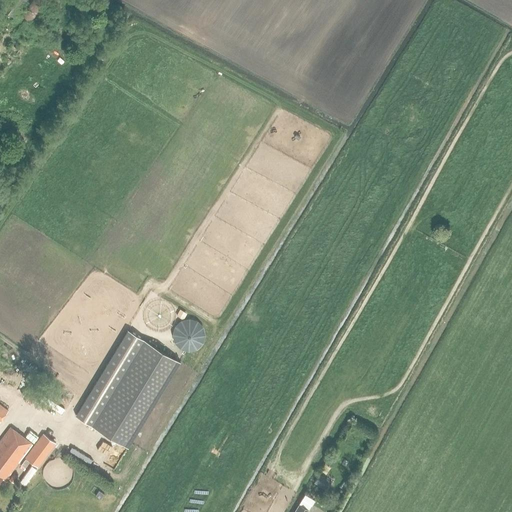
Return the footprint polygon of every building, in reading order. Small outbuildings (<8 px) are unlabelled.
[(15,18),(27,0),(7,0),(2,9),(15,18)] [(48,0),(33,0),(22,15),(32,22),(48,0)] [(179,309),(176,316),(183,320),(187,313),(179,309)] [(128,329),(76,415),(129,447),(181,361),(128,329)] [(29,384),(22,393),(35,403),(42,394),(29,384)] [(65,409),(42,395),(39,400),(61,414),(65,409)] [(0,403),(0,421),(9,411),(0,403)] [(9,475),(11,477),(9,479),(14,482),(18,477),(14,473),(13,474),(11,472),(32,444),(10,427),(0,441),(0,480),(2,478),(4,480),(8,475),(9,475)] [(43,433),(25,457),(39,467),(56,442),(43,433)] [(25,486),(37,470),(32,466),(20,482),(25,486)] [(332,481),(319,474),(314,483),(327,490),(332,481)] [(305,494),(298,504),(299,505),(308,510),(314,500),(305,494)]
